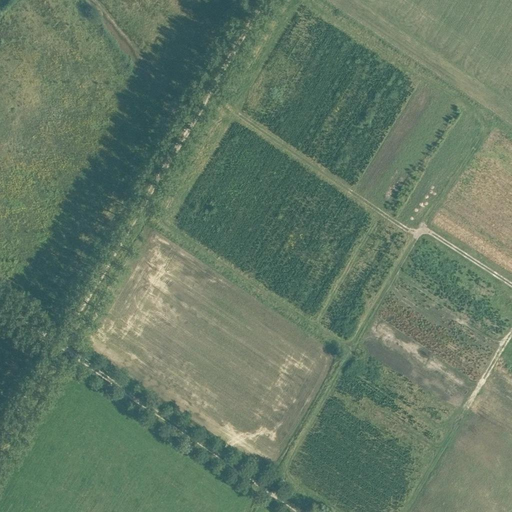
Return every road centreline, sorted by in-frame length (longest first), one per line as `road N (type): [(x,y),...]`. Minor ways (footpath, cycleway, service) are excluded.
road 1 (track): [(268,0),(52,341)]
road 2 (track): [(52,341),(301,511)]
